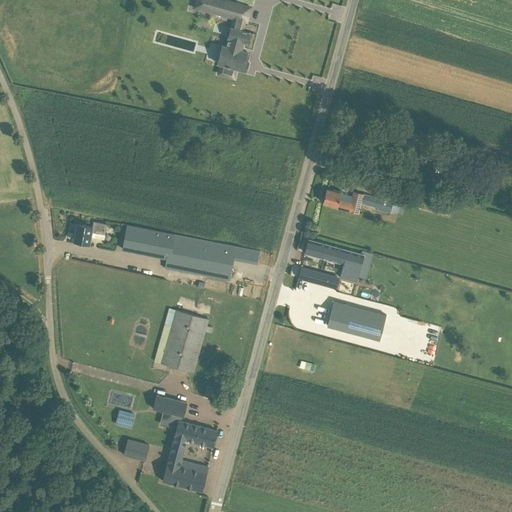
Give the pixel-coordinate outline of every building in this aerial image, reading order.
[(250,7),(223,0),(196,0),(195,7),(234,18),(232,28),(231,27),(231,28),(228,27),(226,36),(228,37),(228,38),(229,38),(227,47),(226,46),(225,47),(228,48),(224,65),(221,64),(222,65),(219,73),(234,77),(236,69),(246,71),(249,61),(245,60),(248,52),(242,51),(244,42),(247,43),(250,32),(242,30),(245,21),(247,21),(250,7)] [(226,35),(228,27),(215,23),(213,31),(226,35)] [(445,155),(433,151),(424,149),(421,157),(420,157),(417,171),(426,174),(428,174),(429,169),(442,172),(445,163),(444,162),(445,155)] [(490,175),(485,174),(482,185),(487,187),(490,175)] [(414,192),(390,185),(388,195),(412,202),(414,192)] [(444,187),(441,198),(481,209),(484,199),(444,187)] [(359,214),(361,204),(364,194),(354,191),(351,202),(340,200),(342,193),(327,189),(323,203),(331,205),(331,206),(345,210),(345,211),(359,214)] [(394,203),(364,194),(361,204),(391,212),(392,211),(394,203)] [(107,224),(94,221),(92,227),(77,224),(74,241),(90,244),(92,232),(105,235),(107,224)] [(236,246),(127,225),(126,233),(123,249),(167,258),(165,267),(230,280),(233,261),(236,246)] [(344,263),(340,277),(341,278),(356,282),(364,254),(316,241),(309,239),(305,253),(344,263)] [(298,278),(308,280),(309,275),(310,275),(310,274),(300,271),(299,273),(298,278)] [(332,286),(335,287),(337,288),(340,277),(328,274),(326,285),(332,286)] [(334,307),(329,323),(381,338),(388,314),(344,301),(342,309),(334,307)] [(176,310),(169,308),(156,355),(163,357),(161,364),(194,373),(209,319),(176,310)] [(187,403),(184,402),(157,395),(153,408),(163,411),(160,424),(169,426),(174,427),(177,428),(180,416),(182,416),(183,417),(187,403)] [(135,414),(120,410),(116,424),(132,428),(135,414)] [(187,423),(180,421),(177,428),(173,442),(163,481),(202,491),(209,464),(208,464),(208,465),(183,458),(187,440),(213,446),(217,431),(187,423)] [(123,455),(146,461),(150,444),(128,439),(123,455)]
